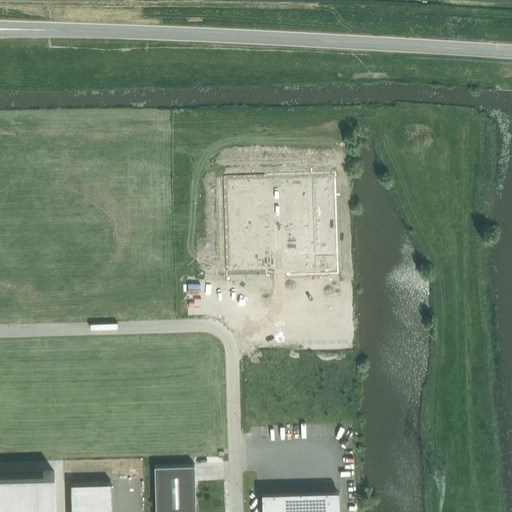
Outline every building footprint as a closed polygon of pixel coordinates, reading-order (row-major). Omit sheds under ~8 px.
[(329,159),(217,162),(220,263),(332,260),(329,159)] [(195,511),(194,463),(154,465),(155,511),(195,511)] [(0,511),(55,511),(54,471),(0,472),(0,511)] [(111,511),(111,481),(70,482),(71,511),(111,511)] [(271,491),(261,491),(261,511),(338,511),(338,492),(338,489),(329,489),(319,490),(309,490),(300,490),(290,491),(280,491),(271,491)]
